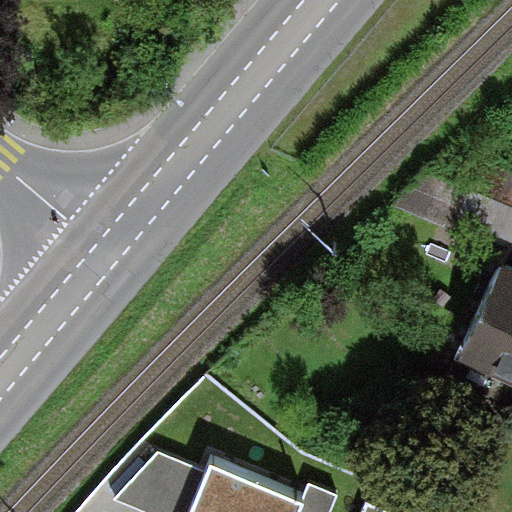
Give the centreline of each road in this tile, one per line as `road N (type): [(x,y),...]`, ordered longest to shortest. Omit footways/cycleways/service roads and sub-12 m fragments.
road 1 (primary): [(108,254),(323,0)]
road 2 (primary): [(0,380),(108,254)]
road 3 (residential): [(108,254),(0,162)]
